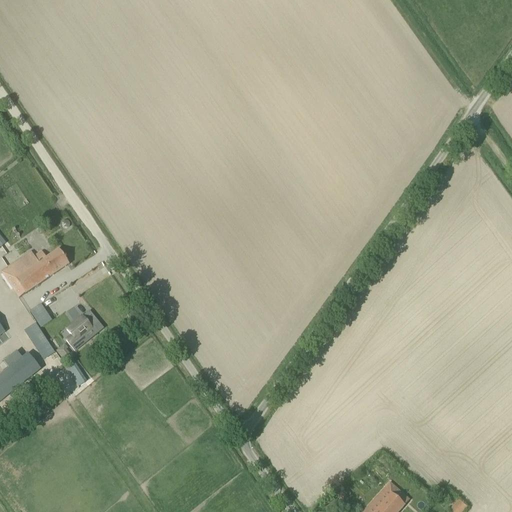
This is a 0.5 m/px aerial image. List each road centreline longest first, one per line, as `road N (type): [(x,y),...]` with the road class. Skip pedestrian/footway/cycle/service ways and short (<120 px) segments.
road 1 (unclassified): [(238,438),(511,52)]
road 2 (unclassified): [(238,438),(90,222)]
road 3 (track): [(90,222),(0,91)]
